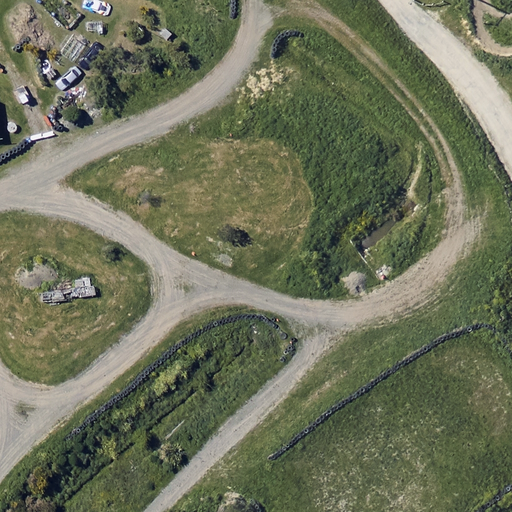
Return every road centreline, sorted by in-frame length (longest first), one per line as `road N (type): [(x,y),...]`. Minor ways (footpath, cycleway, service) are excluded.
road 1 (track): [(0,470),(61,402),(172,313),(239,290),(331,313),(382,308),(432,281),(458,236),(455,180),(419,110),(299,0)]
road 2 (track): [(0,195),(180,110),(237,69),(255,26),(254,0)]
road 3 (track): [(163,320),(167,286),(145,247),(52,202),(0,200)]
